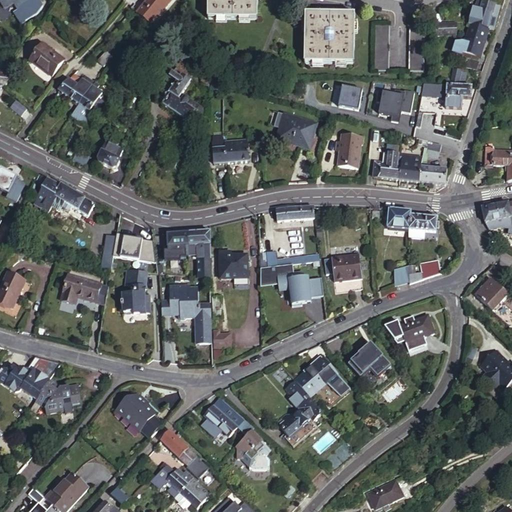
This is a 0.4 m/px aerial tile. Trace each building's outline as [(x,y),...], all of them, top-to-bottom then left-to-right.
[(0,0),(0,2),(3,7),(12,1),(20,11),(35,0),(0,0)] [(147,0),(136,15),(140,18),(150,27),(168,0),(147,0)] [(207,0),(208,20),(257,19),(256,0),(207,0)] [(493,7),(478,3),(475,6),(469,27),(487,32),(490,22),(493,7)] [(326,15),(304,14),(303,63),(352,65),(353,15),(333,15),(326,15)] [(499,24),(490,22),(487,32),(497,34),(499,24)] [(432,24),(431,37),(455,37),(454,24),(432,24)] [(389,25),(373,25),(373,72),(388,72),(389,25)] [(424,26),(409,26),(409,72),(423,73),(424,26)] [(487,32),(469,27),(462,54),(481,58),(487,32)] [(11,30),(4,34),(9,41),(16,36),(11,30)] [(160,41),(148,34),(136,57),(148,64),(160,41)] [(64,61),(41,46),(30,61),(53,77),(64,61)] [(110,57),(104,53),(96,62),(102,67),(110,57)] [(466,65),(479,68),(481,60),(468,57),(466,65)] [(183,80),(192,67),(182,61),(173,73),(180,78),(183,80)] [(463,66),(455,65),(452,80),(460,82),(461,80),(465,82),(468,69),(463,69),(463,66)] [(0,90),(3,87),(9,80),(0,73),(0,90)] [(180,78),(173,73),(158,96),(160,97),(157,102),(164,107),(163,109),(187,125),(189,123),(195,127),(203,115),(205,109),(200,106),(195,112),(169,94),(180,78)] [(78,78),(73,74),(68,80),(74,84),(78,78)] [(94,83),(84,76),(82,80),(78,78),(74,84),(68,80),(59,92),(78,106),(94,83)] [(183,80),(180,78),(169,94),(195,112),(200,106),(190,99),(188,101),(182,96),(190,85),(183,80)] [(224,80),(209,79),(208,88),(223,89),(224,80)] [(234,81),(224,80),(223,89),(223,92),(233,93),(234,81)] [(100,86),(94,83),(78,106),(89,113),(90,113),(98,101),(102,94),(97,91),(100,86)] [(446,99),(446,110),(462,110),(462,98),(472,99),(473,86),(424,85),(422,98),(446,99)] [(338,107),(358,111),(362,91),(342,87),(338,107)] [(401,112),(411,114),(415,93),(405,91),(405,92),(395,90),(394,94),(379,91),(377,102),(381,103),(379,114),(392,116),(391,121),(398,122),(399,113),(401,113),(401,112)] [(103,104),(98,101),(90,113),(95,116),(103,104)] [(27,112),(16,102),(10,109),(21,119),(27,112)] [(78,106),(72,115),(77,119),(76,122),(86,128),(93,116),(89,113),(78,106)] [(312,120),(278,113),(273,138),(307,145),(312,120)] [(244,132),(221,135),(221,138),(221,143),(224,143),(245,141),(244,132)] [(359,138),(337,136),(337,143),(333,143),(332,152),(336,153),(334,168),(354,170),(357,146),(358,146),(359,138)] [(405,137),(403,136),(400,145),(408,147),(411,138),(405,137)] [(246,141),(245,141),(224,143),(226,164),(248,162),(246,141)] [(426,142),(424,149),(436,151),(438,145),(426,142)] [(221,143),(213,144),(212,144),(215,166),(226,164),(224,143),(221,143)] [(113,173),(122,153),(106,145),(97,167),(97,168),(110,175),(113,173)] [(436,151),(424,149),(423,155),(426,156),(435,158),(436,151)] [(511,165),(510,181),(511,180),(511,150),(488,150),(487,166),(496,166),(496,164),(511,165)] [(399,155),(389,154),(388,165),(398,166),(399,155)] [(410,156),(399,155),(398,166),(401,166),(409,167),(410,156)] [(420,169),(428,169),(429,165),(425,164),(426,156),(423,155),(421,157),(422,157),(420,169)] [(84,159),(77,156),(73,162),(80,166),(84,159)] [(422,157),(421,157),(410,156),(409,167),(411,167),(420,169),(422,157)] [(370,177),(400,180),(401,166),(398,166),(388,165),(381,164),(376,163),(371,162),(370,177)] [(400,180),(409,181),(411,167),(409,167),(401,166),(400,180)] [(419,182),(420,169),(411,167),(409,181),(419,182)] [(0,190),(8,195),(16,178),(0,169),(0,190)] [(428,169),(420,169),(419,182),(429,184),(431,170),(428,169)] [(446,171),(431,170),(429,184),(444,185),(446,171)] [(39,174),(36,182),(43,186),(47,178),(39,174)] [(47,178),(43,186),(32,204),(40,209),(40,207),(48,213),(51,209),(53,204),(61,209),(64,211),(68,206),(71,208),(87,218),(94,206),(47,178)] [(511,202),(486,208),(484,209),(488,224),(491,230),(502,228),(510,229),(510,233),(511,233),(511,202)] [(53,204),(51,209),(58,213),(61,209),(53,204)] [(287,209),(275,211),(276,221),(295,219),(314,219),(313,209),(289,209),(287,209)] [(407,231),(409,213),(388,211),(386,229),(407,231)] [(436,217),(409,213),(407,231),(408,238),(422,240),(424,231),(435,233),(436,217)] [(211,279),(210,232),(188,233),(171,233),(166,234),(166,247),(168,247),(196,246),(196,257),(197,279),(211,279)] [(113,252),(115,241),(104,239),(102,251),(113,252)] [(196,246),(168,247),(168,255),(187,254),(187,257),(196,257),(196,246)] [(109,272),(110,269),(113,252),(102,251),(99,269),(109,272)] [(219,279),(245,278),(245,256),(225,256),(225,252),(219,253),(219,279)] [(277,267),(276,261),(275,253),(266,254),(266,256),(268,268),(277,267)] [(319,262),(318,255),(298,258),(299,264),(319,262)] [(337,294),(362,291),(358,257),(332,259),(332,261),(324,262),(326,277),(334,276),(337,294)] [(276,261),(277,267),(299,264),(298,258),(276,261)] [(420,273),(421,282),(440,276),(438,261),(419,265),(420,273)] [(323,299),(321,276),(307,278),(307,275),(303,276),(302,269),(293,271),(292,265),(277,267),(268,268),(261,269),(260,281),(278,279),(279,286),(291,285),(292,300),(291,300),(291,309),(301,308),(301,305),(306,305),(306,301),(310,300),(323,299)] [(393,288),(409,283),(408,274),(408,266),(393,271),(393,288)] [(106,292),(107,283),(66,271),(64,284),(106,292)] [(147,286),(148,273),(127,271),(125,286),(132,287),(132,294),(122,294),(122,314),(135,313),(135,315),(152,315),(151,302),(147,302),(147,297),(147,286)] [(409,283),(408,286),(421,282),(420,273),(408,274),(409,283)] [(0,284),(0,305),(9,310),(23,283),(5,274),(0,284)] [(489,281),(474,297),(491,313),(493,312),(498,313),(502,309),(500,305),(506,299),(489,281)] [(103,309),(106,292),(64,284),(59,310),(72,312),(74,304),(103,309)] [(197,346),(212,345),(211,319),(211,304),(200,304),(199,288),(191,288),(191,286),(170,286),(171,301),(172,318),(186,317),(186,320),(196,320),(197,346)] [(213,320),(222,320),(220,298),(212,299),(213,320)] [(162,318),(172,318),(171,301),(161,301),(162,318)] [(398,328),(404,345),(432,335),(426,318),(398,328)] [(213,350),(229,349),(229,335),(217,336),(217,332),(213,333),(213,350)] [(368,347),(348,365),(360,378),(367,372),(375,380),(388,369),(368,347)] [(425,347),(407,353),(409,357),(427,350),(425,347)] [(497,383),(502,388),(511,377),(511,365),(511,367),(495,352),(480,367),(486,373),(483,377),(493,387),(497,383)] [(293,382),(307,398),(334,374),(319,357),(292,381),(293,382)] [(39,399),(45,387),(47,388),(51,379),(57,365),(31,358),(25,371),(21,373),(18,371),(13,373),(13,372),(10,370),(7,371),(6,374),(2,376),(1,378),(0,377),(0,388),(18,396),(22,395),(23,392),(39,399)] [(47,388),(45,387),(39,399),(37,402),(49,408),(50,412),(70,410),(69,402),(68,395),(74,394),(75,401),(76,403),(88,401),(84,382),(69,383),(64,381),(62,384),(51,379),(47,388)] [(299,407),(297,409),(291,414),(286,413),(275,422),(290,438),(310,420),(311,422),(321,414),(307,398),(293,382),(284,390),(295,402),(299,407)] [(138,434),(140,432),(152,420),(156,415),(146,406),(148,404),(139,397),(138,398),(136,396),(126,399),(114,412),(138,434)] [(246,437),(250,433),(253,430),(221,400),(204,417),(227,439),(237,428),(246,437)] [(148,438),(159,426),(152,420),(140,432),(148,438)] [(246,437),(235,448),(236,450),(236,459),(241,459),(249,468),(249,470),(268,471),(269,460),(265,456),(270,451),(250,433),(246,437)] [(168,434),(161,442),(179,459),(187,450),(177,440),(168,434)] [(187,450),(179,459),(187,468),(196,458),(187,450)] [(168,478),(173,473),(170,469),(163,463),(158,468),(161,471),(168,478)] [(169,488),(166,491),(175,498),(192,480),(185,472),(182,475),(176,470),(173,473),(168,478),(161,471),(150,481),(159,490),(162,486),(167,486),(169,488)] [(55,501),(50,506),(56,511),(67,511),(88,490),(71,476),(58,491),(52,498),(55,501)] [(278,511),(291,511),(314,487),(303,476),(274,508),(278,511)] [(175,498),(178,502),(176,504),(182,509),(184,508),(185,510),(190,505),(196,510),(204,501),(203,500),(207,496),(193,483),(194,482),(192,480),(175,498)] [(368,494),(376,511),(404,499),(396,482),(368,494)] [(52,498),(58,491),(55,487),(43,500),(50,506),(55,501),(52,498)] [(128,501),(130,499),(118,488),(117,490),(128,501)] [(110,497),(122,508),(128,501),(117,490),(110,497)] [(37,508),(33,511),(56,511),(50,506),(43,500),(34,491),(27,499),(37,508)] [(227,496),(211,511),(254,511),(243,501),(237,506),(227,496)]
